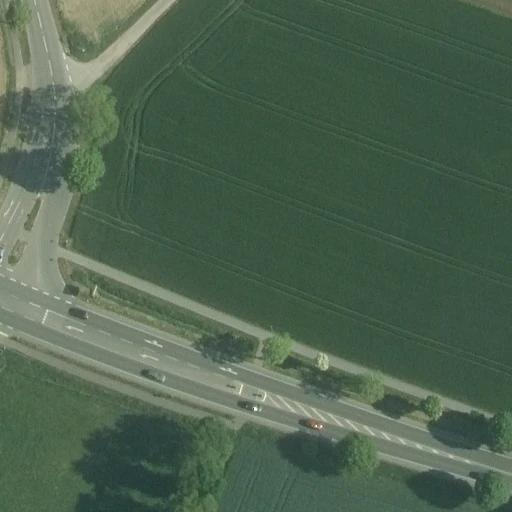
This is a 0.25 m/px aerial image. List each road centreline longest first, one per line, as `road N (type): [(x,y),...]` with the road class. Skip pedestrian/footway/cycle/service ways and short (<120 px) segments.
road 1 (primary): [(1,303),(254,397),(511,476)]
road 2 (tertiary): [(35,0),(60,107),(50,167),(1,303)]
